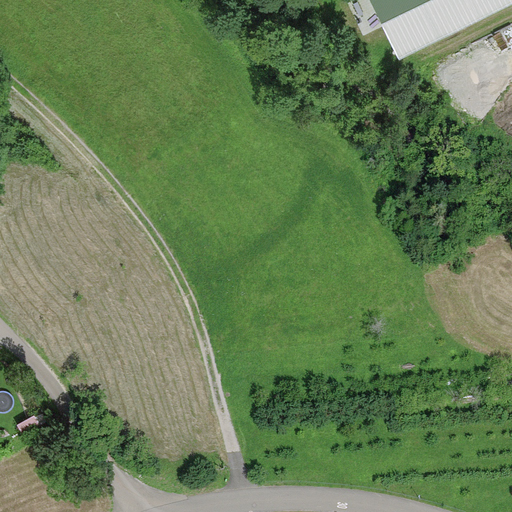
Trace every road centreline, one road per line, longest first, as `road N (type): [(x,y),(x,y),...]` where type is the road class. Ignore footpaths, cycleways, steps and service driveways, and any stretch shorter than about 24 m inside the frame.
road 1 (track): [(0,69),(164,249),(199,328),(247,504)]
road 2 (residential): [(402,511),(325,499),(159,511)]
road 3 (residential): [(136,511),(0,335)]
